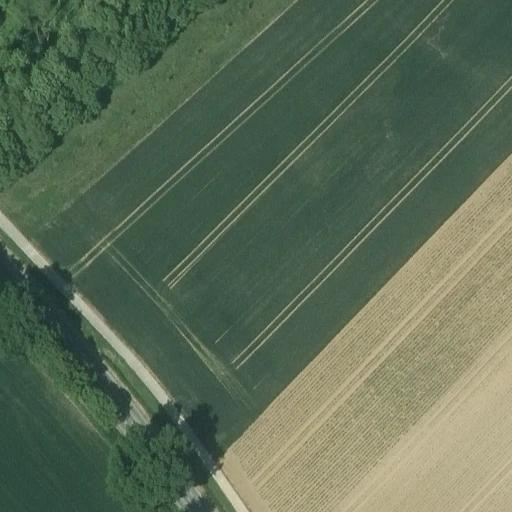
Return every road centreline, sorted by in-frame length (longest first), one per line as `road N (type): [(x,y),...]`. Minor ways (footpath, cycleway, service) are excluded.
road 1 (track): [(243,511),(172,409),(0,219)]
road 2 (tertiary): [(0,265),(202,511)]
